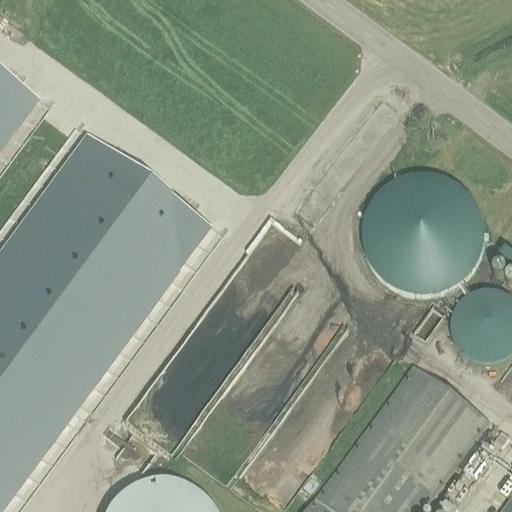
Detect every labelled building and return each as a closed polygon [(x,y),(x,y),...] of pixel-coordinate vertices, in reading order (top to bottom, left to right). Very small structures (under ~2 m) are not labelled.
[(0,74),(0,118),(21,90),(0,74)] [(0,479),(66,390),(193,218),(104,153),(0,294),(0,479)] [(432,180),(417,181),(400,184),(385,194),(374,206),(367,217),(364,231),(362,245),(365,260),(372,274),(380,286),(393,295),(408,301),(421,304),(439,301),(451,296),(464,287),(475,275),(481,260),(484,241),(482,225),(476,211),(467,199),(456,189),(444,183),(432,180)] [(451,333),(451,335),(451,338),(451,340),(452,343),(452,345),(453,346),(454,349),(455,352),(455,353),(456,355),(457,356),(458,357),(460,360),(461,361),(463,363),(464,364),(466,366),(468,367),(470,368),(471,369),(474,370),(475,371),(478,372),(481,373),(483,373),(485,373),(487,374),(489,374),(490,374),(492,373),(495,373),(498,373),(499,372),(500,372),(502,371),(503,371),(506,370),(507,369),(508,369),(510,368),(511,366),(511,305),(511,304),(510,304),(509,303),(507,302),(505,301),(504,301),(502,300),(501,299),(498,299),(496,298),(495,298),(491,298),(490,298),(488,298),(487,298),(485,298),(481,298),(478,299),(476,300),(475,300),(474,301),(472,302),(470,303),(468,304),(465,306),(463,308),(461,310),(460,311),(458,314),(457,316),(456,317),(455,320),(454,321),(454,323),(453,324),(453,326),(452,329),(451,333)] [(413,371),(308,511),(428,511),(490,428),(413,371)] [(215,511),(214,510),(208,502),(201,496),(193,491),(185,487),(176,484),(167,483),(157,483),(148,485),(139,487),(130,491),(123,496),(116,503),(110,510),(108,511),(215,511)]
